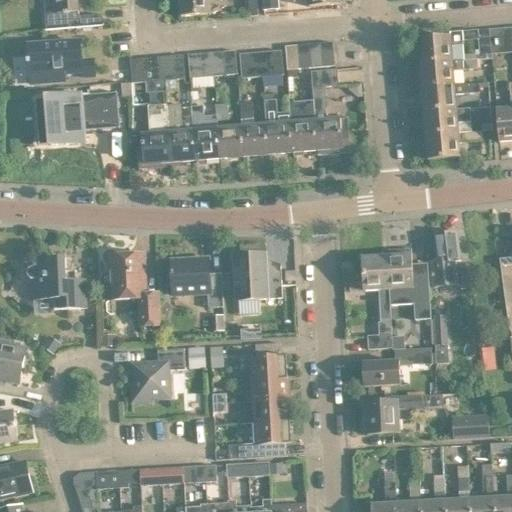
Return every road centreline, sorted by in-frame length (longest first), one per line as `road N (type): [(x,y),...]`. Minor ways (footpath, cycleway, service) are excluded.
road 1 (tertiary): [(0,207),(164,218),(313,211)]
road 2 (residential): [(331,511),(313,211)]
road 3 (residential): [(369,18),(141,37),(137,0)]
road 4 (unclassified): [(52,461),(49,392),(60,363),(104,361),(109,457)]
road 5 (residential): [(386,202),(369,18)]
road 6 (residential): [(511,5),(369,18)]
road 7 (tertiary): [(386,202),(511,188)]
